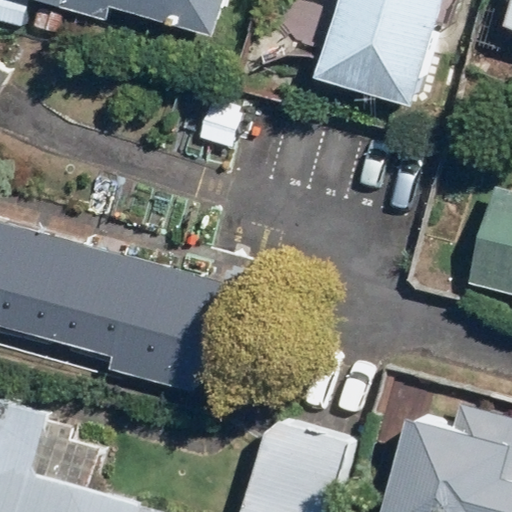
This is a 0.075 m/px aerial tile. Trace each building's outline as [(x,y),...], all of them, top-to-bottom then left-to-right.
[(102,0),(132,9),(134,0),(146,0),(243,28),(251,0),(102,0)] [(360,0),(345,64),(450,90),(471,0),(360,0)] [(0,112),(28,68),(0,50),(0,112)] [(511,198),(490,274),(511,280),(511,198)] [(282,284),(0,206),(0,324),(18,329),(22,316),(135,347),(131,360),(220,385),(224,372),(256,381),(282,284)] [(0,511),(231,511),(170,495),(172,490),(68,460),(65,453),(80,399),(0,376),(0,511)] [(443,511),(511,511),(511,402),(482,394),(478,408),(446,400),(418,505),(443,511)] [(296,409),(269,503),(298,511),(352,511),(376,432),(296,409)]
